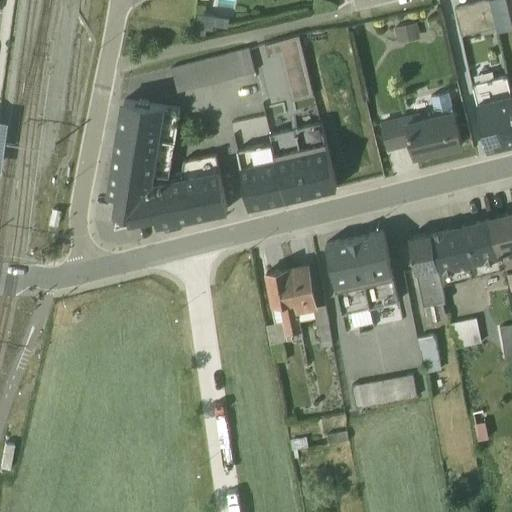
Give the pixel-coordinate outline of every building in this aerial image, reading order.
[(8,0),(0,0),(0,20),(7,22),(13,1),(8,0)] [(488,0),(485,0),(454,8),(461,35),(495,27),(488,0)] [(228,18),(197,13),(194,33),(205,34),(205,28),(212,29),(213,24),(227,26),(228,18)] [(416,22),(393,27),(397,43),(420,38),(416,22)] [(286,89),(307,84),(296,34),(260,42),(265,65),(280,62),(286,89)] [(176,91),(253,71),(247,49),(170,68),(176,91)] [(504,146),(511,143),(511,99),(506,75),(471,83),(487,147),(503,143),(504,146)] [(380,121),(387,150),(412,144),(415,156),(461,145),(448,91),(431,95),(435,113),(420,117),(419,112),(380,121)] [(180,109),(124,100),(109,195),(115,196),(113,213),(117,219),(127,222),(154,216),(156,224),(227,210),(215,153),(183,160),(181,172),(170,175),(180,109)] [(335,187),(319,122),(269,134),(285,200),(335,187)] [(271,143),(237,150),(248,205),(259,202),(263,204),(271,203),(273,199),(283,197),(284,197),(271,143)] [(511,213),(488,219),(502,270),(502,272),(511,269),(511,213)] [(455,282),(502,270),(488,219),(442,230),(455,282)] [(383,230),(354,236),(369,307),(398,301),(383,230)] [(455,282),(442,230),(431,233),(441,285),(455,282)] [(441,285),(431,233),(409,236),(421,306),(425,305),(427,318),(432,317),(432,320),(440,319),(439,316),(445,315),(443,303),(444,302),(441,285)] [(369,307),(354,236),(326,242),(341,313),(369,307)] [(308,264),(289,268),(299,321),(315,318),(320,346),(332,344),(325,305),(316,306),(308,264)] [(289,268),(266,272),(276,322),(283,321),(287,340),(287,342),(303,339),(299,321),(289,268)] [(476,318),(451,323),(457,350),(482,344),(476,318)] [(276,322),(266,324),(269,343),(270,343),(282,341),(287,340),(283,321),(276,322)] [(434,334),(418,337),(425,372),(441,369),(434,334)] [(282,341),(270,343),(274,362),(286,360),(282,341)] [(413,374),(382,379),(386,402),(416,396),(413,374)] [(382,379),(352,384),(355,407),(386,402),(382,379)] [(484,412),(471,415),(481,459),(493,456),(484,412)] [(346,430),(327,434),(328,443),(348,440),(346,430)]
